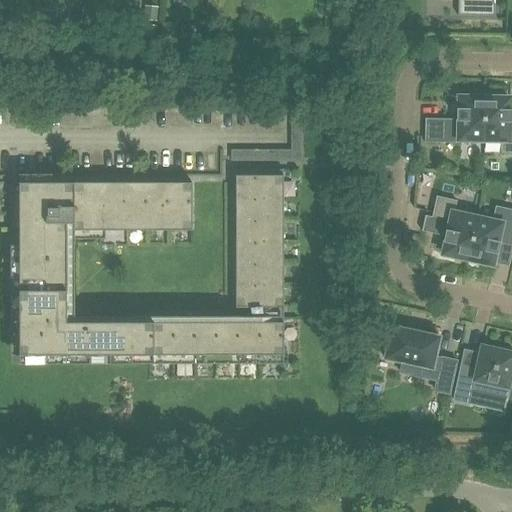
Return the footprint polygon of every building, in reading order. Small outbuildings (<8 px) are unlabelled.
[(458,0),(458,16),(495,16),(495,0),(458,0)] [(156,23),(156,8),(144,7),(143,22),(156,23)] [(160,36),(173,37),(174,24),(161,22),(160,36)] [(149,24),(148,32),(156,33),(157,25),(149,24)] [(425,143),(461,143),(461,139),(484,140),(485,95),(469,95),(469,98),(460,98),(460,109),(458,109),(457,119),(425,119),(425,143)] [(484,140),(501,140),(501,153),(511,153),(511,116),(511,110),(509,110),(510,99),(501,99),(501,96),(485,95),(484,140)] [(301,160),(301,109),(290,109),(290,149),(230,149),(230,159),(301,160)] [(235,169),(235,308),(282,307),(282,169),(235,169)] [(192,183),(31,183),(31,227),(19,227),(19,364),(151,364),(150,316),(66,317),(66,230),(192,230),(192,183)] [(422,231),(445,236),(444,242),(447,242),(444,253),(453,255),(452,258),(467,262),(477,218),(454,213),(457,201),(437,196),(432,217),(425,216),(422,231)] [(468,262),(483,265),(484,262),(492,264),(495,253),(497,253),(499,243),(511,245),(511,209),(504,208),(500,223),(477,218),(468,262)] [(150,316),(151,364),(283,364),(283,316),(150,316)] [(392,326),(384,358),(423,367),(421,377),(437,380),(435,391),(450,394),(457,361),(442,358),(442,359),(435,358),(440,337),(392,326)] [(461,369),(454,400),(471,404),(476,381),(490,384),(488,393),(507,397),(511,373),(511,352),(482,346),(476,372),(461,369)]
